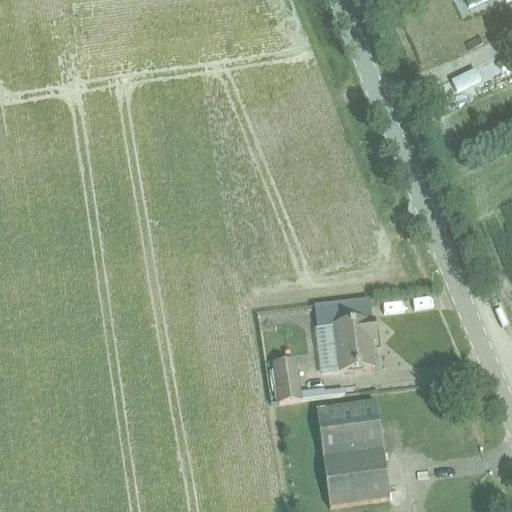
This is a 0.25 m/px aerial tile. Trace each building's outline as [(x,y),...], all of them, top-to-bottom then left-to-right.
[(511,0),(464,0),(469,10),(490,0),(504,0),(506,4),(511,1),(511,0)] [(347,306),(314,310),(317,332),(340,329),(342,345),(338,346),(339,360),(341,374),(373,370),(370,343),(376,343),(375,334),(373,325),(373,324),(371,314),(370,303),(347,306)] [(331,358),(314,359),(315,373),(331,373),(331,358)] [(295,365),(272,368),(277,398),(278,407),(301,404),(301,403),(300,395),(295,365)] [(323,392),(300,395),(301,403),(301,404),(344,399),(343,392),(324,394),(323,392)] [(328,511),(388,502),(374,406),(313,415),(328,511)]
